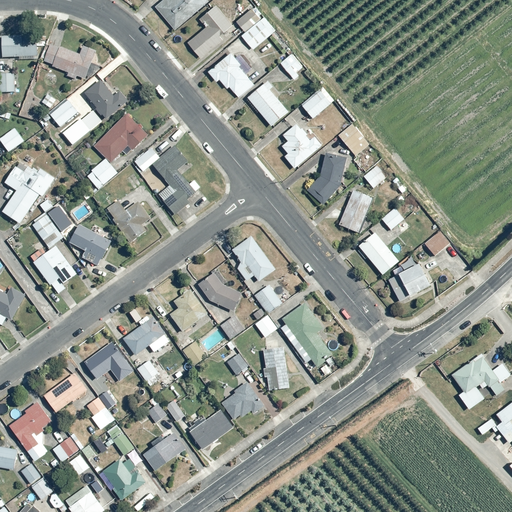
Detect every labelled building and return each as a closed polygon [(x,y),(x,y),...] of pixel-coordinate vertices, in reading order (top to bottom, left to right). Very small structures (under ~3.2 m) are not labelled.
[(162,0),(155,6),(174,29),(208,1),(207,0),(162,0)] [(188,42),(201,57),(222,39),(219,36),(233,24),(216,4),(199,19),(206,27),(188,42)] [(252,9),(236,21),(245,32),(260,19),(252,9)] [(275,31),(264,18),(242,36),(253,50),(275,31)] [(44,34),(2,37),(3,58),(39,56),(38,46),(45,46),(44,34)] [(60,49),(51,45),(44,63),(86,79),(87,77),(91,78),(102,67),(92,63),(97,51),(84,47),(81,54),(61,46),(60,49)] [(229,86),(239,97),(254,85),(238,66),(241,64),(230,51),(207,71),(215,81),(219,78),(227,88),(229,86)] [(302,67),(291,54),(280,63),(291,77),(302,67)] [(0,91),(15,91),(14,73),(0,73),(0,91)] [(101,80),(85,93),(106,120),(128,102),(120,92),(114,96),(101,80)] [(247,98),(271,126),(288,112),(269,90),(273,87),(268,81),(247,98)] [(321,91),(302,106),(313,118),(331,104),(321,91)] [(50,114),(60,127),(78,112),(68,100),(50,114)] [(82,121),(80,119),(63,134),(73,146),(102,121),(94,112),(82,121)] [(149,136),(127,115),(95,147),(112,164),(128,147),(133,152),(149,136)] [(50,119),(42,124),(49,135),(57,131),(50,119)] [(284,157),(294,169),(322,145),(314,137),(310,141),(296,124),(283,136),(287,141),(281,146),(287,154),(284,157)] [(352,124),(338,135),(355,156),(369,145),(352,124)] [(15,128),(0,137),(0,140),(8,152),(24,141),(15,128)] [(151,165),(169,186),(159,195),(176,216),(190,204),(188,201),(202,189),(195,181),(190,185),(179,171),(189,162),(175,145),(151,165)] [(143,171),(159,157),(151,148),(135,161),(143,171)] [(320,177),(307,190),(323,205),(340,186),(347,158),(326,153),(320,177)] [(117,173),(105,158),(91,170),(103,185),(117,173)] [(2,213),(20,225),(40,195),(43,197),(55,179),(41,170),(38,173),(28,167),(24,172),(16,166),(4,184),(16,192),(2,213)] [(377,166),(364,176),(373,188),(386,177),(377,166)] [(339,225),(360,233),(374,197),(353,189),(339,225)] [(46,213),(54,207),(47,198),(39,204),(46,213)] [(126,209),(120,200),(107,209),(115,220),(114,221),(131,245),(149,232),(144,226),(153,219),(139,200),(126,209)] [(59,205),(48,213),(61,231),(72,224),(59,205)] [(391,230),(404,219),(395,208),(382,219),(391,230)] [(47,215),(32,225),(48,247),(62,237),(47,215)] [(79,225),(70,243),(85,251),(82,257),(99,266),(112,242),(79,225)] [(439,231),(425,243),(435,255),(450,243),(439,231)] [(358,246),(382,275),(399,262),(375,233),(358,246)] [(279,270),(255,236),(236,250),(243,262),(240,268),(250,281),(257,276),(261,282),(279,270)] [(57,245),(33,263),(51,286),(52,285),(58,293),(65,288),(63,285),(78,274),(57,245)] [(388,280),(400,302),(430,286),(419,264),(388,280)] [(227,286),(218,274),(201,284),(212,301),(237,313),(245,293),(227,286)] [(283,303),(269,285),(254,295),(268,314),(283,303)] [(8,295),(0,290),(0,324),(3,326),(6,319),(13,322),(27,296),(11,288),(8,295)] [(167,309),(185,332),(211,314),(194,290),(167,309)] [(327,328),(308,303),(286,319),(320,368),(335,354),(320,334),(327,328)] [(245,329),(235,315),(220,325),(230,339),(245,329)] [(267,315),(255,324),(265,337),(277,328),(267,315)] [(173,341),(157,317),(126,339),(138,357),(152,346),(157,352),(173,341)] [(206,356),(195,341),(183,350),(194,365),(206,356)] [(137,371),(115,342),(88,363),(100,380),(114,370),(123,382),(137,371)] [(294,388),(287,347),(267,350),(273,391),(294,388)] [(239,353),(227,362),(236,374),(248,366),(239,353)] [(492,370),(480,353),(451,374),(463,391),(458,395),(468,409),(483,398),(475,386),(478,383),(482,388),(488,384),(496,395),(504,389),(499,382),(511,373),(503,362),(492,370)] [(158,373),(149,360),(137,369),(145,382),(158,373)] [(78,373),(47,396),(59,413),(90,390),(78,373)] [(268,406),(250,382),(237,392),(239,394),(226,403),(238,420),(244,416),(246,418),(256,411),(258,414),(268,406)] [(116,404),(107,391),(100,397),(109,409),(116,404)] [(115,419),(98,396),(86,405),(94,416),(92,418),(101,430),(115,419)] [(174,400),(166,406),(176,421),(185,416),(174,400)] [(511,425),(509,421),(511,418),(511,401),(495,414),(501,422),(496,425),(495,424),(490,418),(477,428),(482,434),(491,427),(495,432),(498,429),(508,443),(511,439),(511,425)] [(55,421),(40,403),(27,412),(29,414),(13,426),(30,452),(41,444),(37,438),(48,431),(46,428),(55,421)] [(159,404),(148,411),(156,423),(167,415),(159,404)] [(237,428),(224,410),(209,421),(207,418),(191,429),(206,451),(237,428)] [(124,456),(135,448),(125,435),(124,436),(120,430),(110,437),(124,456)] [(157,449),(147,455),(158,471),(189,449),(177,432),(168,440),(165,436),(154,444),(157,449)] [(79,450),(70,437),(53,449),(62,462),(79,450)] [(99,451),(92,440),(81,448),(88,458),(99,451)] [(21,450),(0,446),(0,466),(17,470),(21,450)] [(89,467),(80,454),(68,462),(78,475),(89,467)] [(135,476),(124,461),(106,473),(118,488),(116,489),(125,501),(149,483),(141,473),(135,476)] [(41,476),(31,463),(21,471),(31,484),(41,476)] [(54,491),(44,479),(32,488),(42,500),(54,491)] [(106,511),(108,511),(89,486),(67,502),(74,511),(106,511)]
